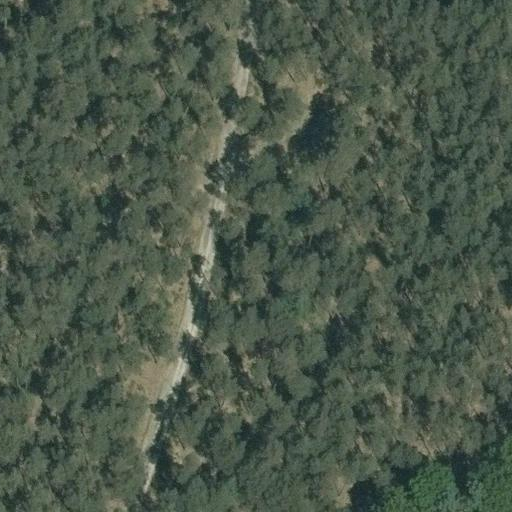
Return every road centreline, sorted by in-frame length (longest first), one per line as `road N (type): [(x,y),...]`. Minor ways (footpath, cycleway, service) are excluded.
road 1 (track): [(0,264),(511,40)]
road 2 (track): [(256,0),(170,373),(123,511)]
road 3 (track): [(0,3),(103,217)]
